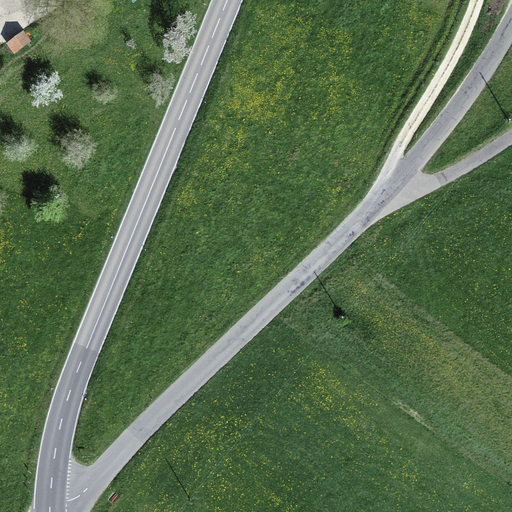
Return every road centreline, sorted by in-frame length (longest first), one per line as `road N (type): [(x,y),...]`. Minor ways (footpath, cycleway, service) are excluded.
road 1 (unclassified): [(55,511),(382,196),(452,115),(511,17)]
road 2 (secondary): [(48,511),(72,382),(226,0)]
road 3 (track): [(511,136),(424,189),(382,196),(400,142),(475,0)]
